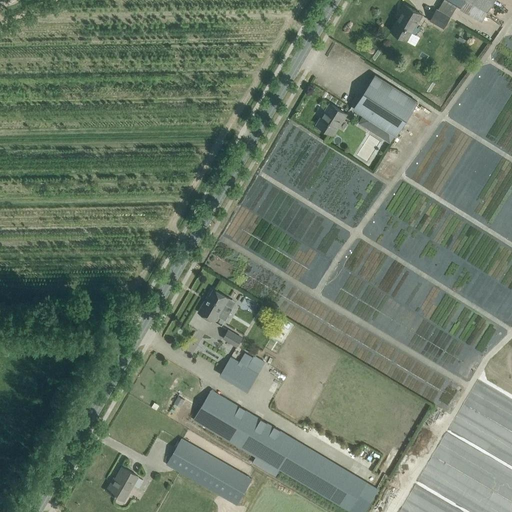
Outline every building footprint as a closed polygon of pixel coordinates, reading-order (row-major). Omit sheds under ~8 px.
[(494,0),(451,0),(462,6),(460,10),(481,22),(494,0)] [(402,12),(391,31),(407,40),(422,15),(404,4),(400,11),(402,12)] [(431,20),(443,28),(449,17),(437,10),(431,20)] [(364,115),(360,122),(369,128),(372,127),(375,122),(389,131),(386,136),(387,140),(391,142),(395,135),(396,136),(418,102),(376,75),(354,109),(364,115)] [(317,124),(333,135),(347,114),(332,104),(325,114),(324,113),(317,124)] [(233,308),(232,308),(226,304),(229,298),(214,289),(209,298),(210,298),(208,302),(205,301),(199,312),(215,322),(219,316),(226,321),(233,308)] [(59,312),(59,322),(69,322),(69,313),(68,313),(68,314),(62,314),(62,312),(59,312)] [(223,338),(237,346),(242,338),(228,330),(223,338)] [(220,374),(248,390),(258,373),(231,357),(220,374)] [(279,470),(349,511),(366,484),(296,441),(287,436),(222,396),(213,391),(214,390),(212,389),(212,390),(211,390),(194,419),(202,424),(255,456),(252,462),(276,476),(279,470)] [(167,464),(237,505),(252,479),(183,438),(167,464)] [(106,491),(124,501),(138,476),(122,467),(112,484),(111,483),(106,491)]
